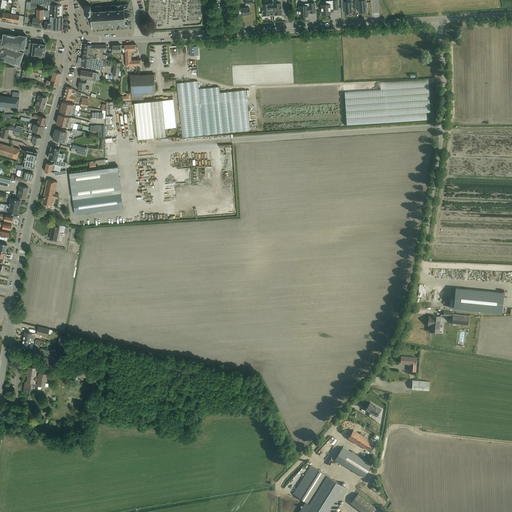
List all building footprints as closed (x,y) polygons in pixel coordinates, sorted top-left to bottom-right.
[(252,0),(249,0),(245,0),(245,4),(246,7),(242,8),(243,15),(246,15),(246,14),(250,14),(249,7),(249,4),(253,3),(252,0)] [(262,4),(263,14),(281,13),(280,0),(272,0),(273,0),(276,0),(276,3),(268,3),(268,2),(263,2),(263,4),(262,4)] [(321,15),(330,14),(330,9),(333,9),(338,9),(337,0),(333,1),(326,1),(326,5),(321,5),(321,15)] [(346,0),(340,0),(341,8),(344,7),(345,13),(348,13),(349,14),(351,13),(351,12),(352,12),(351,1),(348,2),(348,1),(346,1),(346,0)] [(366,4),(365,0),(363,0),(361,0),(354,0),(355,8),(355,5),(358,5),(358,12),(363,12),(363,13),(366,13),(366,7),(367,7),(367,4),(366,4)] [(60,1),(55,1),(48,2),(48,5),(50,5),(50,11),(44,11),(44,16),(45,16),(50,17),(59,17),(60,5),(60,1)] [(133,17),(132,13),(130,10),(129,10),(129,4),(121,5),(121,3),(120,3),(120,4),(116,5),(116,4),(115,4),(115,5),(111,5),(111,4),(110,4),(110,6),(106,6),(106,4),(105,4),(105,6),(101,6),(101,5),(100,5),(100,6),(96,6),(96,5),(95,5),(95,7),(91,7),(90,5),(84,6),(85,12),(86,15),(87,16),(87,21),(88,21),(88,24),(88,25),(91,25),(92,29),(97,29),(97,30),(98,30),(97,29),(102,29),(102,30),(103,30),(102,28),(107,28),(107,29),(108,29),(107,28),(112,27),(112,29),(113,29),(113,28),(117,28),(117,29),(118,29),(118,28),(122,27),(122,28),(123,28),(122,27),(131,26),(131,20),(133,17)] [(308,13),(310,13),(315,12),(314,3),(308,3),(308,4),(303,4),(303,6),(298,6),(299,16),(308,16),(308,13)] [(15,14),(16,8),(12,7),(11,14),(10,21),(18,23),(19,15),(15,14)] [(44,11),(43,10),(36,10),(36,18),(33,18),(32,25),(40,26),(41,19),(44,19),(44,16),(44,11)] [(10,21),(11,14),(3,12),(1,20),(10,21)] [(45,16),(45,22),(44,29),(53,30),(58,31),(58,30),(59,30),(59,24),(59,17),(50,17),(45,16)] [(24,48),(27,36),(18,35),(18,36),(3,33),(2,39),(0,39),(0,38),(0,58),(19,65),(23,53),(28,55),(28,49),(24,48)] [(44,57),(45,50),(46,45),(33,43),(29,43),(28,49),(28,55),(32,55),(44,57)] [(102,54),(102,49),(107,49),(107,45),(91,45),(85,44),(83,57),(99,59),(98,66),(102,67),(105,67),(105,65),(110,66),(110,61),(108,61),(105,60),(105,55),(102,54)] [(121,55),(120,45),(112,45),(112,52),(119,52),(119,55),(121,55)] [(136,50),(136,45),(125,45),(125,50),(126,66),(141,65),(140,60),(131,60),(131,50),(136,50)] [(98,66),(99,59),(83,57),(81,66),(90,67),(89,69),(102,71),(102,67),(98,66)] [(121,63),(115,62),(113,75),(119,76),(121,63)] [(97,73),(93,72),(81,70),(80,75),(83,76),(84,77),(84,78),(91,79),(91,81),(96,81),(97,73)] [(51,80),(59,82),(60,76),(61,74),(53,72),(51,80)] [(155,93),(154,76),(154,74),(130,75),(131,100),(144,99),(143,93),(155,93)] [(46,79),(44,84),(55,86),(57,87),(59,82),(51,80),(46,79)] [(198,81),(176,83),(181,138),(251,132),(247,91),(219,93),(218,87),(198,89),(198,81)] [(79,82),(78,89),(85,90),(89,90),(89,87),(86,87),(86,83),(79,82)] [(81,96),(82,93),(77,92),(72,89),(66,87),(63,98),(79,102),(80,97),(77,96),(77,95),(81,96)] [(0,95),(0,111),(2,112),(3,107),(18,109),(19,98),(18,98),(19,93),(12,92),(12,97),(0,95)] [(38,96),(35,108),(43,110),(45,105),(44,105),(45,103),(47,98),(38,96)] [(81,101),(80,106),(87,107),(89,99),(83,98),(82,101),(81,101)] [(166,136),(162,100),(134,103),(138,139),(166,136)] [(76,105),(62,102),(61,107),(75,110),(76,105)] [(75,110),(61,107),(60,111),(76,116),(77,111),(75,110)] [(59,114),(58,117),(58,119),(74,123),(75,124),(77,119),(59,114)] [(44,125),(46,118),(34,115),(33,118),(38,119),(37,123),(44,125)] [(74,123),(58,119),(56,124),(73,128),(74,123)] [(44,126),(34,124),(28,122),(27,127),(29,127),(28,131),(38,133),(38,132),(42,133),(43,129),(42,129),(43,126),(44,127),(44,126)] [(7,139),(9,130),(3,128),(1,137),(7,139)] [(55,129),(54,134),(68,138),(70,131),(61,129),(61,130),(55,129)] [(39,145),(41,137),(28,134),(27,138),(32,139),(32,143),(39,145)] [(68,138),(54,134),(52,139),(67,143),(68,138)] [(19,150),(0,143),(0,154),(16,160),(19,150)] [(51,146),(48,158),(55,160),(54,164),(56,165),(59,165),(66,166),(67,163),(61,161),(62,159),(57,158),(60,148),(51,146)] [(36,161),(38,153),(26,150),(24,158),(36,161)] [(34,169),(36,161),(24,158),(22,166),(34,169)] [(57,169),(58,168),(59,165),(56,165),(46,163),(44,172),(50,173),(51,169),(55,170),(57,169)] [(122,209),(120,193),(121,193),(117,167),(118,167),(118,166),(69,173),(73,200),(74,215),(122,209)] [(33,175),(33,174),(18,170),(17,171),(16,174),(17,175),(17,176),(12,175),(11,179),(25,183),(26,179),(31,180),(32,177),(33,177),(33,175)] [(0,184),(9,186),(11,179),(0,176),(0,184)] [(57,182),(47,179),(42,203),(51,205),(52,198),(57,199),(59,194),(54,193),(57,182)] [(28,187),(20,185),(17,196),(26,198),(28,187)] [(10,198),(9,205),(19,207),(20,200),(10,198)] [(5,204),(4,211),(17,214),(19,207),(9,205),(5,204)] [(13,217),(0,213),(0,216),(4,218),(3,220),(12,222),(13,217)] [(11,224),(0,221),(0,225),(2,226),(2,228),(10,230),(11,224)] [(52,226),(49,239),(56,240),(58,231),(64,232),(65,227),(59,225),(59,227),(52,226)] [(0,235),(8,238),(10,232),(0,229),(0,233),(0,235)] [(502,313),(504,293),(456,288),(454,308),(502,313)] [(469,316),(453,314),(452,323),(468,325),(469,316)] [(430,332),(431,332),(430,338),(433,338),(433,337),(439,338),(440,333),(439,333),(441,317),(432,316),(429,316),(428,325),(431,326),(430,332)] [(46,336),(48,329),(38,326),(36,333),(46,336)] [(34,334),(24,332),(23,339),(33,341),(34,334)] [(32,348),(33,341),(23,339),(22,346),(32,348)] [(39,355),(48,357),(50,351),(41,349),(39,355)] [(401,363),(408,364),(412,364),(412,366),(410,365),(409,371),(416,372),(417,358),(401,356),(401,363)] [(50,359),(43,357),(41,364),(48,365),(50,359)] [(24,384),(23,390),(27,391),(30,391),(31,385),(33,386),(37,386),(38,385),(41,385),(45,386),(47,374),(42,373),(39,373),(39,376),(35,376),(36,369),(28,367),(27,374),(28,374),(26,382),(27,382),(26,384),(24,384)] [(90,370),(78,367),(77,372),(88,375),(90,370)] [(413,380),(412,390),(429,391),(430,381),(413,380)] [(372,417),(376,420),(379,422),(381,419),(377,416),(381,409),(371,403),(366,410),(373,414),(372,417)] [(372,452),(376,446),(376,445),(373,443),(367,439),(368,437),(364,435),(365,435),(361,432),(360,434),(354,430),(348,439),(358,445),(359,444),(369,451),(369,450),(372,452)] [(343,447),(335,460),(364,478),(372,465),(343,447)] [(311,466),(294,494),(307,502),(300,511),(332,511),(337,505),(338,505),(348,488),(330,477),(311,466)] [(381,511),(358,494),(350,503),(361,511),(381,511)]
